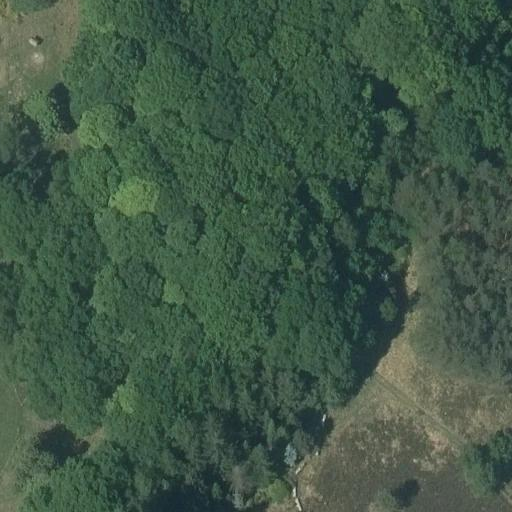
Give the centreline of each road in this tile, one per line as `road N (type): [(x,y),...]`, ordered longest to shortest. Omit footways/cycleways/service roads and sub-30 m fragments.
road 1 (track): [(114,511),(495,0)]
road 2 (track): [(268,308),(362,363),(468,451),(511,503)]
